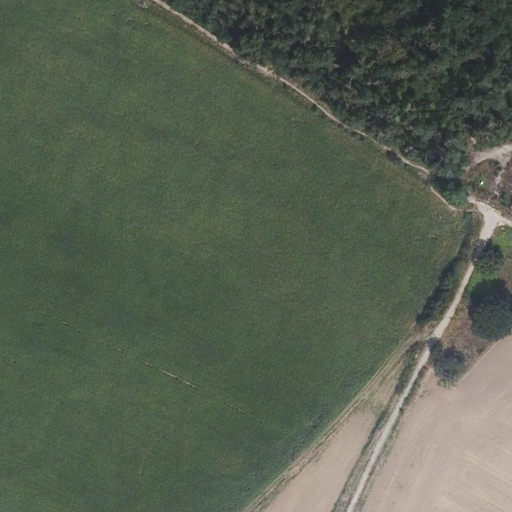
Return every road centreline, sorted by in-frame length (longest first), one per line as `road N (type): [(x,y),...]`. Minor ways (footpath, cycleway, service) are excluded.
road 1 (track): [(156,0),(494,210)]
road 2 (track): [(247,511),(413,341),(450,318)]
